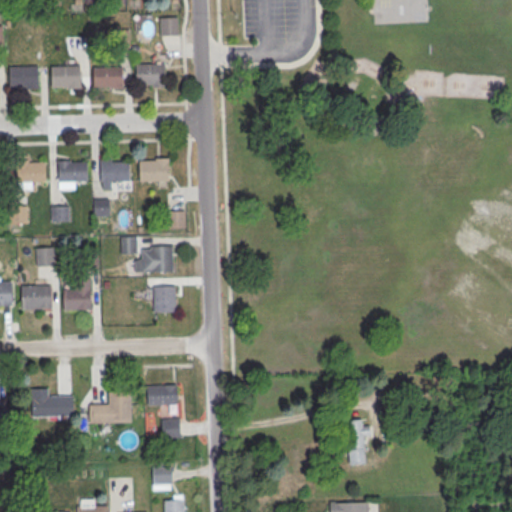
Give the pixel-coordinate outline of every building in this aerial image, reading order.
[(160,35),(177,35),(177,16),(160,16),(160,35)] [(135,64),(164,63),(165,83),(136,84),(135,64)] [(9,66),(37,65),(38,85),(9,86),(9,66)] [(51,66),(80,65),(80,85),(52,86),(51,66)] [(93,67),(122,66),(122,86),(93,87),(93,67)] [(167,157),(168,179),(139,180),(139,160),(155,159),(155,157),(167,157)] [(57,159),(70,159),(70,161),(86,161),(86,179),(74,180),(74,188),(58,188),(57,159)] [(99,159),(111,159),(112,161),(127,161),(128,180),(110,180),(110,188),(102,188),(102,181),(99,181),(99,159)] [(15,161),(44,160),(45,180),(16,181),(15,161)] [(108,215),(108,197),(93,197),(93,215),(108,215)] [(9,205),(9,222),(27,222),(27,205),(9,205)] [(68,221),(68,205),(51,205),(51,221),(68,221)] [(168,226),(184,226),(184,210),(168,210),(168,226)] [(121,252),(136,252),(136,236),(121,236),(121,252)] [(134,272),(173,272),(173,246),(142,246),(142,256),(134,256),(134,272)] [(36,265),(54,265),(54,247),(36,247),(36,265)] [(0,283),(11,283),(11,306),(0,306),(0,283)] [(176,311),(175,285),(153,285),(153,311),(176,311)] [(21,287),(50,286),(51,309),(22,310),(21,287)] [(61,289),(90,288),(91,311),(62,312),(61,289)] [(176,384),(146,384),(146,404),(176,404),(176,384)] [(31,389),(48,389),(48,397),(72,396),(73,416),(32,418),(31,389)] [(89,406),(109,406),(108,393),(131,393),(131,424),(90,425),(89,406)] [(346,421),(362,419),(363,426),(370,425),(371,436),(364,437),(366,450),(363,450),(365,464),(350,467),(348,452),(350,452),(346,421)] [(171,465),(151,465),(151,489),(171,489),(171,465)] [(78,511),(48,511),(107,511),(107,505),(95,505),(95,499),(78,499),(78,511)] [(163,511),(163,503),(184,502),(184,511),(163,511)] [(330,511),(330,503),(369,502),(369,511),(330,511)]
